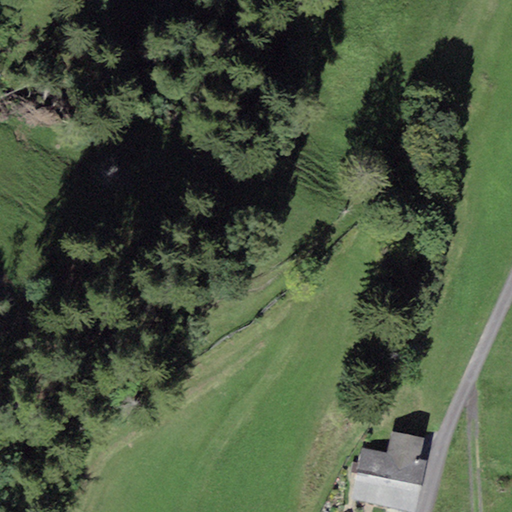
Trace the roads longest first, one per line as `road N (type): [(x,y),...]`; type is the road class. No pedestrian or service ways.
road 1 (unclassified): [(423,511),(450,421),(511,284)]
road 2 (track): [(468,381),(475,511)]
